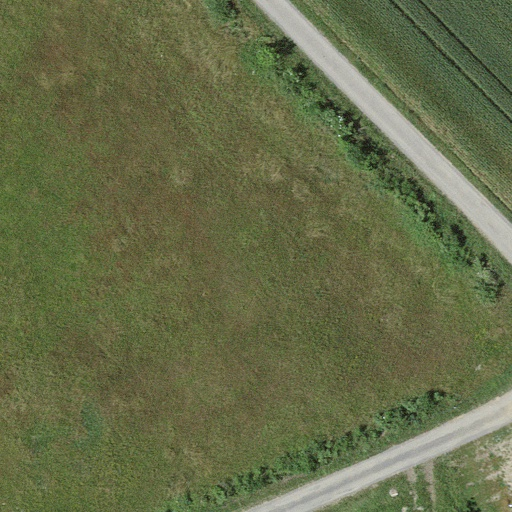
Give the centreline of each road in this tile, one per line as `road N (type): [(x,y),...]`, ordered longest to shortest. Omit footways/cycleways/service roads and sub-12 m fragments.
road 1 (track): [(511,249),(272,0)]
road 2 (track): [(286,511),(511,410)]
